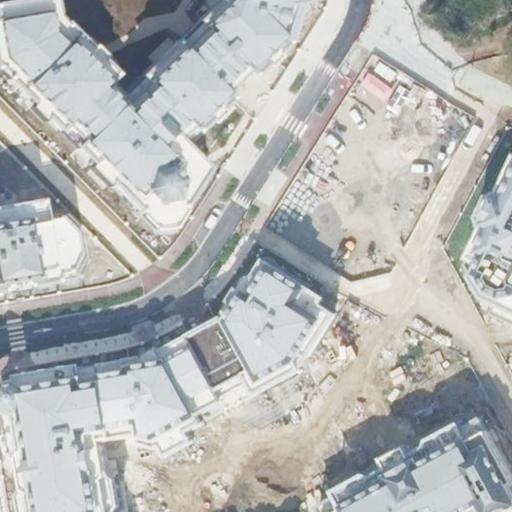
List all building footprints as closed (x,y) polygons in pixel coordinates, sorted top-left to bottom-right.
[(58,0),(32,0),(0,6),(0,90),(159,260),(331,2),(330,0),(208,0),(195,25),(125,85),(58,0)] [(409,115),(424,88),(376,62),(361,88),(409,115)] [(511,159),(489,198),(445,271),(511,325),(511,159)] [(407,264),(444,185),(413,170),(376,249),(407,264)] [(0,294),(68,283),(82,269),(72,224),(35,200),(0,203),(0,294)] [(341,333),(263,271),(177,341),(126,353),(0,383),(0,420),(15,511),(106,511),(98,454),(205,436),(285,412),(341,333)] [(511,511),(511,471),(481,412),(306,505),(309,511),(511,511)]
